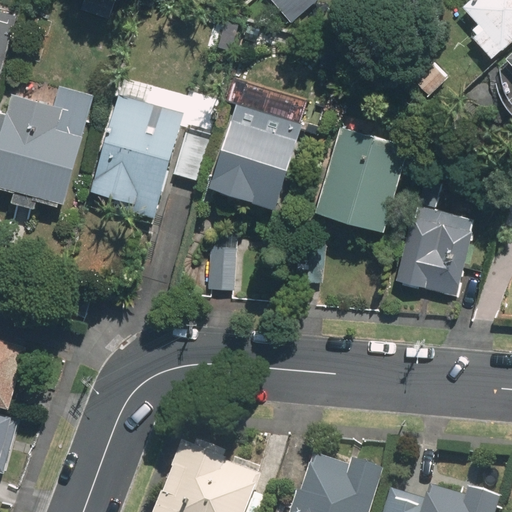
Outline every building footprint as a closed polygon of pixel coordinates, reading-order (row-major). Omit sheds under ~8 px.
[(0,0),(0,100),(27,0),(0,0)] [(277,0),(296,20),(318,0),(277,0)] [(495,65),(511,50),(511,0),(478,0),(466,10),(482,28),(475,34),(479,38),(475,42),(495,65)] [(242,20),(214,17),(210,48),(239,52),(242,20)] [(262,52),(242,47),(229,100),(242,103),(221,187),(291,205),(317,100),(254,84),(262,52)] [(511,82),(511,60),(501,71),(511,82)] [(192,114),(220,121),(226,101),(191,91),(190,95),(129,79),(100,189),(139,199),(136,210),(165,218),(177,173),(192,114)] [(47,194),(79,200),(102,92),(60,83),(57,98),(20,91),(15,112),(1,109),(0,116),(0,140),(9,142),(0,184),(20,188),(13,221),(40,227),(47,194)] [(418,139),(348,122),(325,211),(396,229),(418,139)] [(447,182),(428,177),(402,280),(463,295),(482,218),(440,208),(447,182)] [(241,245),(212,244),(210,288),(240,289),(241,245)] [(0,399),(21,405),(37,346),(0,336),(0,399)] [(20,417),(0,411),(0,470),(5,472),(20,417)] [(188,442),(159,511),(262,511),(277,477),(188,442)] [(374,511),(389,465),(357,456),(354,466),(319,455),(301,511),(374,511)] [(502,511),(509,494),(474,483),(472,490),(438,479),(431,497),(396,486),(387,511),(502,511)]
